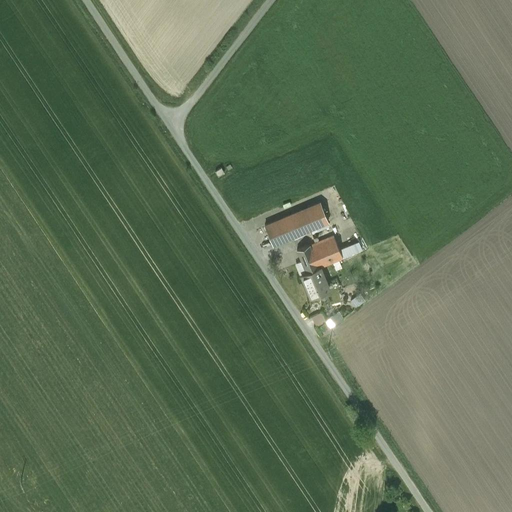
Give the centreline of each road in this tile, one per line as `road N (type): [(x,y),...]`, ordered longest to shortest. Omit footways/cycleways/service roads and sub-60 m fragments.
road 1 (unclassified): [(429,511),(171,125)]
road 2 (unclassified): [(171,125),(270,0)]
road 3 (unclassified): [(171,125),(86,0)]
